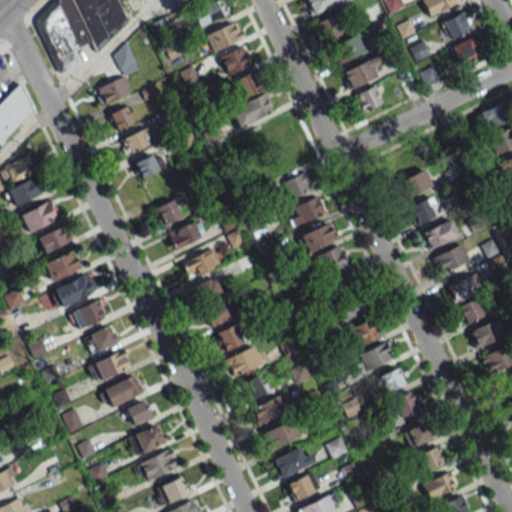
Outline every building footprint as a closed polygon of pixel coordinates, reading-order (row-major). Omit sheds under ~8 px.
[(116,2),(118,0),(51,0),(53,3),(37,18),(57,70),(76,63),(70,48),(87,42),(94,50),(124,22),(116,2)] [(217,0),(190,8),(194,24),(224,15),(219,0),(217,0)] [(303,0),(311,15),(340,1),(339,0),(303,0)] [(381,0),(388,12),(401,5),(398,0),(381,0)] [(454,3),(453,0),(420,0),(425,13),(454,3)] [(439,20),(445,37),(467,30),(461,12),(439,20)] [(321,42),(340,33),(331,14),(312,23),(321,42)] [(201,33),(208,50),(241,37),(234,20),(201,33)] [(335,64),(363,50),(353,32),(326,46),(335,64)] [(476,56),(468,37),(449,46),(457,65),(476,56)] [(93,86),(100,104),(128,92),(121,74),(136,68),(126,44),(109,51),(119,76),(93,86)] [(225,74),(249,62),(241,44),(216,56),(225,74)] [(339,69),(346,87),(374,77),(370,65),(377,63),(374,56),(339,69)] [(177,69),(181,84),(197,81),(194,65),(177,69)] [(434,78),(431,68),(418,72),(422,82),(434,78)] [(231,79),(239,98),(260,89),(251,70),(231,79)] [(359,112),(380,102),(372,85),(351,95),(359,112)] [(0,139),(33,107),(12,86),(0,98),(0,139)] [(270,110),(262,92),(227,109),(235,126),(270,110)] [(477,111),(485,129),(507,119),(499,101),(477,111)] [(106,113),(114,130),(131,122),(123,105),(106,113)] [(250,131),(259,150),(283,139),(274,121),(250,131)] [(494,155),(511,144),(511,132),(508,126),(485,139),(494,155)] [(150,144),(145,128),(118,136),(123,153),(150,144)] [(139,178),(163,165),(155,150),(131,163),(139,178)] [(511,154),(496,162),(505,180),(511,176),(511,154)] [(394,181),(401,197),(432,184),(425,168),(394,181)] [(311,188),(304,171),(278,181),(286,199),(311,188)] [(10,206),(38,192),(31,176),(2,190),(10,206)] [(323,211),(315,195),(286,208),(293,225),(323,211)] [(435,213),(427,196),(405,207),(413,225),(435,213)] [(152,207),(161,225),(179,216),(169,198),(152,207)] [(56,216),(48,199),(16,214),(25,232),(56,216)] [(222,230),(232,226),(227,216),(218,221),(222,230)] [(164,233),(172,249),(203,234),(194,217),(164,233)] [(417,233),(425,249),(455,234),(447,218),(417,233)] [(304,251),(333,239),(326,222),(297,234),(304,251)] [(41,252),(66,241),(59,226),(34,237),(41,252)] [(430,257),(438,273),(465,259),(457,243),(430,257)] [(323,273),(345,261),(336,244),(313,256),(323,273)] [(217,264),(208,247),(178,262),(187,279),(217,264)] [(40,261),(47,280),(78,269),(72,250),(40,261)] [(332,297),(361,284),(354,269),(326,282),(332,297)] [(91,290),(83,273),(50,288),(58,306),(91,290)] [(188,286),(196,303),(218,292),(210,276),(188,286)] [(445,285),(451,301),(474,291),(467,276),(445,285)] [(103,314),(94,297),(65,313),(75,330),(103,314)] [(339,323),(365,313),(359,298),(333,307),(339,323)] [(480,315),(471,298),(455,306),(464,323),(480,315)] [(209,327),(228,315),(218,299),(199,311),(209,327)] [(501,333),(493,317),(466,332),(475,348),(501,333)] [(378,335),(370,318),(346,329),(354,346),(378,335)] [(240,342),(231,323),(213,332),(222,351),(240,342)] [(87,353),(114,341),(107,324),(80,337),(87,353)] [(356,354),(365,370),(390,357),(381,341),(356,354)] [(260,363),(249,344),(220,360),(231,379),(260,363)] [(486,374),(509,364),(501,346),(478,356),(486,374)] [(92,381),(127,366),(120,349),(84,364),(92,381)] [(384,392),(402,384),(394,367),(376,376),(384,392)] [(500,398),(511,392),(511,370),(492,382),(500,398)] [(97,390),(106,407),(140,390),(131,373),(97,390)] [(246,400),(264,391),(256,374),(238,383),(246,400)] [(393,418),(414,412),(409,393),(388,399),(393,418)] [(282,410),(274,395),(248,409),(256,424),(282,410)] [(122,407),(130,424),(150,415),(142,398),(122,407)] [(511,419),(511,401),(503,406),(510,421),(511,419)] [(79,425),(70,408),(59,414),(67,431),(79,425)] [(261,431),(268,447),(297,434),(290,418),(261,431)] [(430,437),(422,421),(400,431),(408,447),(430,437)] [(133,454),(162,440),(154,423),(125,436),(133,454)] [(443,461),(435,444),(412,455),(420,471),(443,461)] [(306,453),(301,456),(295,446),(269,460),(278,478),(310,461),(306,453)] [(136,463),(144,479),(175,464),(167,447),(136,463)] [(39,461),(45,473),(59,467),(53,454),(39,461)] [(0,469),(5,467),(13,483),(0,488),(0,469)] [(456,485),(448,469),(419,484),(427,500),(456,485)] [(283,484),(292,500),(312,490),(304,474),(283,484)] [(156,504),(186,493),(179,476),(150,487),(156,504)] [(296,511),(328,511),(336,508),(328,492),(295,509),(296,511)] [(437,505),(440,511),(462,511),(466,510),(457,494),(437,505)] [(0,511),(0,504),(17,496),(25,511),(0,511)] [(161,511),(196,511),(190,498),(161,511)]
